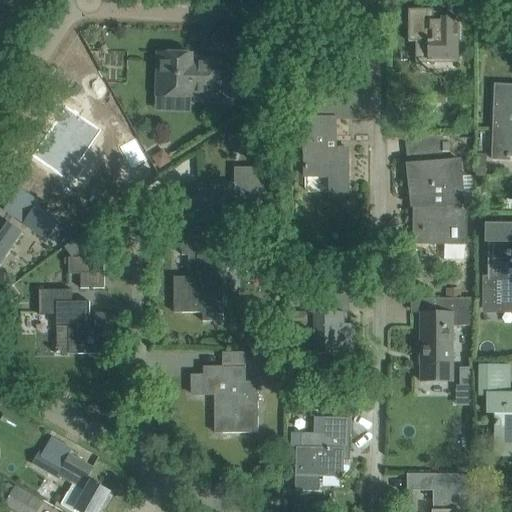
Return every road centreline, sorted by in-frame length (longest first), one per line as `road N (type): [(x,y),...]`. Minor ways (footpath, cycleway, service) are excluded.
road 1 (residential): [(372,511),(381,57)]
road 2 (residential): [(144,462),(134,213)]
road 3 (residential): [(144,462),(0,385)]
road 4 (residential): [(0,117),(81,0)]
